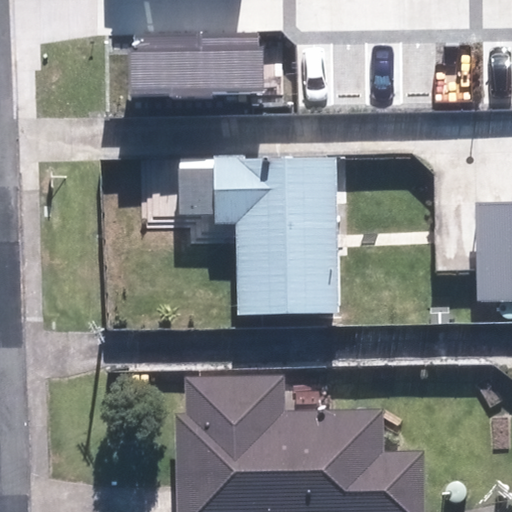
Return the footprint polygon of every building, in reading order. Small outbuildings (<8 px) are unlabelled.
[(258,47),(258,34),(132,34),(132,89),(262,89),(262,47),(258,47)] [(511,59),(447,58),(446,112),(511,113),(511,59)] [(323,168),(201,170),(202,228),(233,227),(234,325),(325,324),(323,168)] [(511,205),(478,206),(479,300),(511,299),(511,205)] [(171,430),(171,511),(413,511),(413,459),(367,459),(366,428),(270,429),(270,404),(190,405),(190,430),(171,430)]
